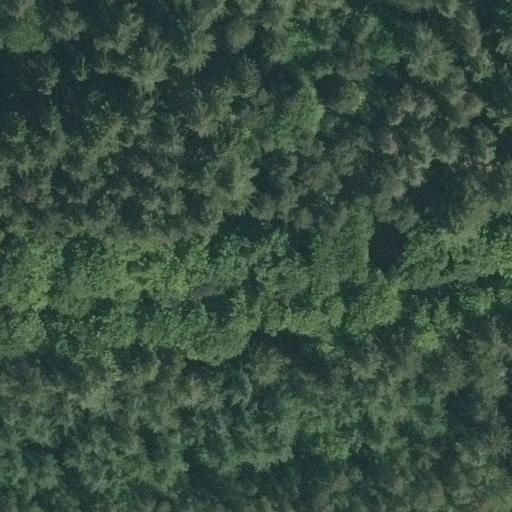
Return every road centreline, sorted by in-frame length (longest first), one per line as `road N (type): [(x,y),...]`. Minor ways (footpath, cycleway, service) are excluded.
road 1 (track): [(0,253),(511,228)]
road 2 (track): [(485,230),(478,0)]
